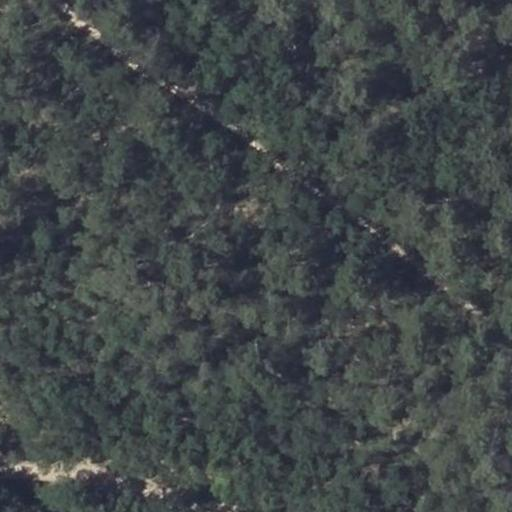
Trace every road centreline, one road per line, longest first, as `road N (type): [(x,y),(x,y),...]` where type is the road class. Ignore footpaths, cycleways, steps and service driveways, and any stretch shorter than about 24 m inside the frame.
road 1 (track): [(43,0),(330,218),(511,318)]
road 2 (track): [(190,511),(50,469),(0,470)]
